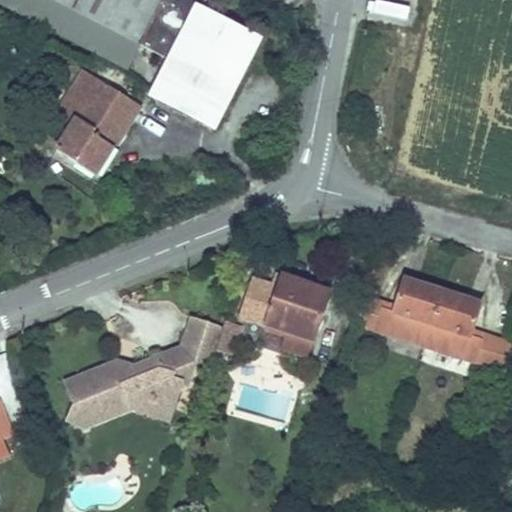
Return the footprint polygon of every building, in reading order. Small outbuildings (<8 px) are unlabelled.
[(0,0),(0,9),(126,73),(139,48),(165,61),(193,7),(201,11),(206,0),(0,0)] [(214,135),(261,42),(201,11),(193,7),(165,61),(145,100),(214,135)] [(14,57),(6,77),(18,82),(25,61),(14,57)] [(93,186),(142,109),(81,71),(53,115),(68,125),(48,157),(93,186)] [(250,280),(236,322),(264,332),(263,334),(283,340),(278,353),(307,363),(331,295),(278,277),(274,288),(250,280)] [(357,331),(422,351),(441,292),(402,280),(391,314),(385,312),(387,305),(368,299),(357,331)] [(441,292),(422,351),(504,377),(511,352),(511,343),(474,331),(482,305),(441,292)] [(128,416),(169,428),(181,389),(188,391),(195,371),(208,375),(214,353),(222,329),(188,318),(179,348),(133,367),(115,361),(61,384),(71,407),(63,426),(82,434),(128,416)] [(242,329),(224,323),(222,329),(214,353),(233,359),(242,329)] [(0,402),(0,436),(4,445),(15,441),(0,402)] [(0,462),(9,459),(4,445),(0,436),(0,462)]
